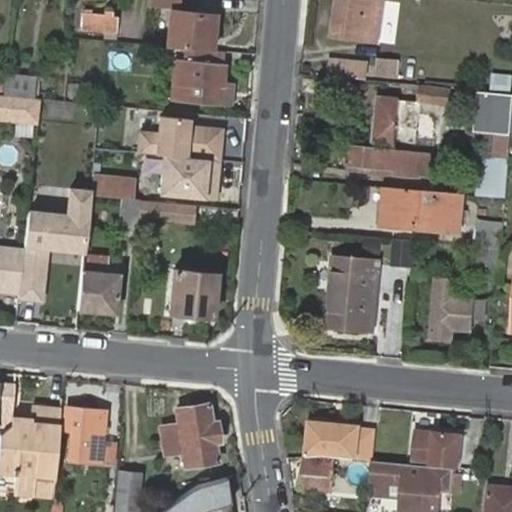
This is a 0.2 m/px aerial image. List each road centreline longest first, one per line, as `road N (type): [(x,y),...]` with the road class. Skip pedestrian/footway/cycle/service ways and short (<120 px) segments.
road 1 (residential): [(254,370),(284,0)]
road 2 (residential): [(511,393),(254,370)]
road 3 (residential): [(254,370),(0,347)]
road 4 (residential): [(274,511),(254,370)]
